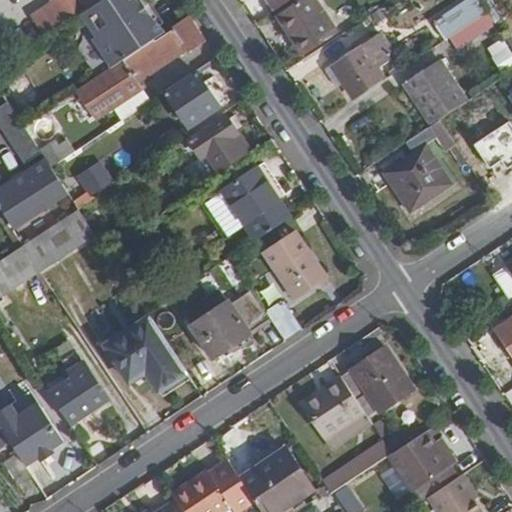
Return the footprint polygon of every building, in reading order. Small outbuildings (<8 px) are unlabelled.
[(69,23),(54,0),(53,0),(32,14),(48,37),(69,23)] [(54,0),(69,23),(87,11),(104,0),(54,0)] [(161,34),(139,0),(104,0),(87,11),(119,62),(161,34)] [(293,0),(272,0),(279,10),(293,0)] [(337,33),(314,0),(304,0),(282,16),(306,52),(337,33)] [(486,15),(476,0),(469,0),(433,24),(445,41),(449,39),(470,25),(486,15)] [(135,76),(169,53),(175,61),(189,52),(190,54),(207,43),(189,15),(161,34),(119,62),(77,91),(96,120),(143,88),(135,76)] [(509,42),(492,17),(482,24),(498,48),(509,42)] [(456,50),(477,36),(470,25),(449,39),(456,50)] [(384,80),(362,46),(329,66),(352,101),(384,80)] [(467,102),(440,62),(404,87),(431,126),(467,102)] [(220,108),(197,74),(165,96),(187,129),(220,108)] [(77,94),(27,123),(40,145),(90,116),(77,94)] [(243,158),(231,139),(238,134),(227,118),(188,143),(199,159),(207,155),(219,173),(243,158)] [(37,146),(22,123),(7,133),(23,156),(37,146)] [(454,184),(428,145),(436,139),(428,128),(406,142),(414,153),(386,172),(411,212),(454,184)] [(51,168),(76,152),(69,142),(45,159),(47,161),(51,168)] [(101,159),(74,173),(86,196),(113,183),(101,159)] [(0,207),(14,229),(69,195),(51,168),(47,161),(0,191),(0,207)] [(291,202),(265,161),(203,203),(215,221),(236,208),(245,223),(257,242),(290,220),(282,207),(291,202)] [(41,272),(97,236),(79,210),(23,246),(41,272)] [(297,298),(327,277),(298,233),(267,254),(297,298)] [(0,298),(41,272),(23,246),(0,261),(0,298)] [(213,360),(272,320),(268,315),(250,287),(192,326),(213,360)] [(303,332),(285,304),(268,315),(272,320),(287,342),(303,332)] [(511,319),(497,330),(511,352),(511,319)] [(186,376),(149,320),(104,350),(127,387),(144,375),(157,395),(186,376)] [(412,389),(384,348),(380,350),(377,346),(363,355),(366,360),(341,377),(356,399),(364,393),(376,412),(412,389)] [(110,399),(86,360),(70,370),(74,377),(50,392),(71,425),(110,399)] [(356,399),(341,377),(300,404),(323,438),(365,412),(356,399)] [(65,442),(40,405),(19,419),(11,406),(0,413),(0,425),(10,440),(19,454),(27,467),(65,442)] [(0,446),(10,440),(0,425),(0,446)] [(451,468),(457,463),(442,439),(435,444),(428,432),(390,457),(413,492),(427,482),(435,494),(459,479),(451,468)] [(365,474),(390,457),(384,447),(358,464),(365,474)] [(27,467),(19,454),(3,465),(18,487),(33,476),(27,467)] [(281,511),(313,491),(289,455),(277,464),(272,459),(241,479),(256,502),(262,511),(281,511)] [(241,479),(229,461),(210,474),(209,472),(175,496),(178,501),(185,511),(227,511),(234,507),(238,511),(241,511),(256,502),(241,479)] [(483,511),(460,478),(459,479),(435,494),(430,497),(439,511),(483,511)] [(344,511),(356,511),(362,509),(348,484),(334,492),(344,511)] [(185,511),(178,501),(161,511),(150,511),(151,511),(150,511),(185,511)]
